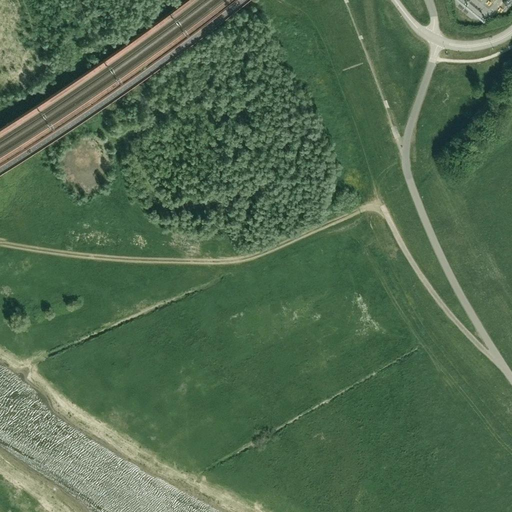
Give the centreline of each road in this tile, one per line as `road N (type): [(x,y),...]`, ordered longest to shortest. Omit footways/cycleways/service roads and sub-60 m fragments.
road 1 (track): [(0,242),(230,261),(381,200),(425,282),(503,367)]
road 2 (unclassified): [(511,379),(436,248),(405,167),(434,51),(429,0)]
